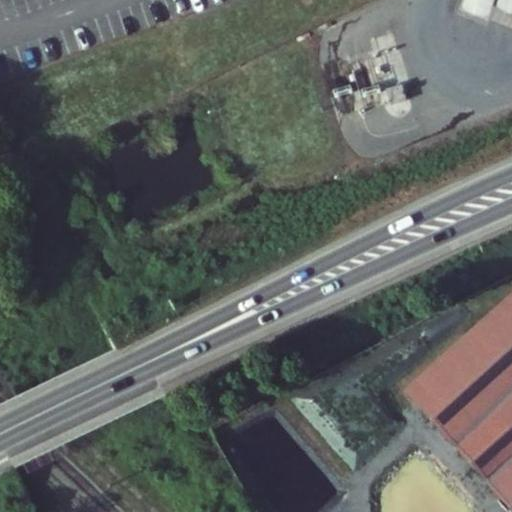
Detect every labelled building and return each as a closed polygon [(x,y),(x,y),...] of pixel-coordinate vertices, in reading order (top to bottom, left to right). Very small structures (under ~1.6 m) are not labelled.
[(494,6),(496,0),(495,0),(461,0),(456,11),(486,24),(494,6)] [(511,0),(496,0),(494,6),(511,13),(511,0)] [(395,102),(380,52),(356,59),(374,109),(395,102)] [(374,109),(356,59),(332,67),(351,115),(374,109)] [(416,89),(402,94),(407,109),(421,104),(416,89)] [(511,511),(511,318),(411,401),(508,511),(511,511)]
